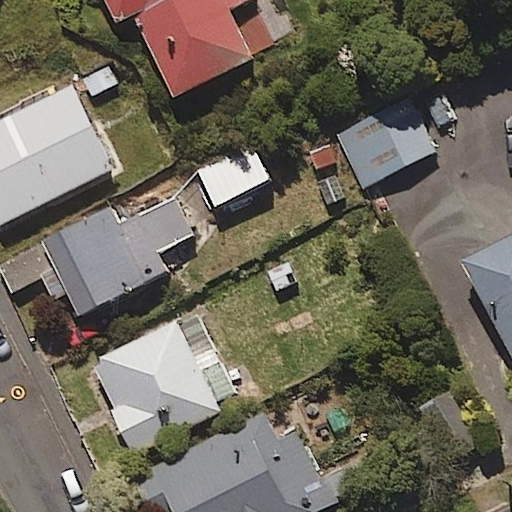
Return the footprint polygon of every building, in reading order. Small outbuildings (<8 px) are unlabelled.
[(234,6),(246,0),(111,0),(120,17),(136,9),(178,91),(257,51),(234,6)] [(357,24),(400,0),(349,0),(345,3),(357,24)] [(115,164),(74,82),(0,118),(0,214),(2,219),(115,164)] [(438,146),(409,93),(336,133),(365,186),(438,146)] [(271,177),(255,142),(200,168),(217,203),(271,177)] [(194,231),(174,195),(123,222),(110,199),(0,259),(0,263),(14,289),(42,274),(54,296),(70,287),(85,314),(169,268),(160,249),(194,231)] [(511,233),(469,254),(511,344),(511,233)] [(223,406),(178,316),(94,359),(139,448),(223,406)] [(309,511),(335,499),(286,399),(158,462),(183,511),(309,511)]
